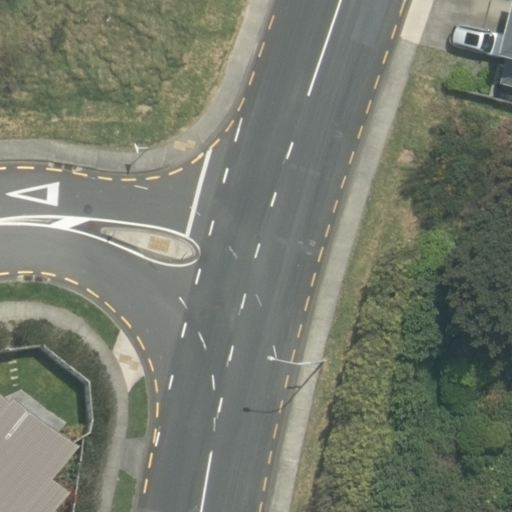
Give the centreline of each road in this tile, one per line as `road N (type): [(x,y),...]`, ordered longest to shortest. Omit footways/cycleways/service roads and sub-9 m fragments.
road 1 (residential): [(0,247),(27,235),(123,237),(294,286)]
road 2 (residential): [(376,0),(294,286)]
road 3 (residential): [(294,286),(265,511)]
